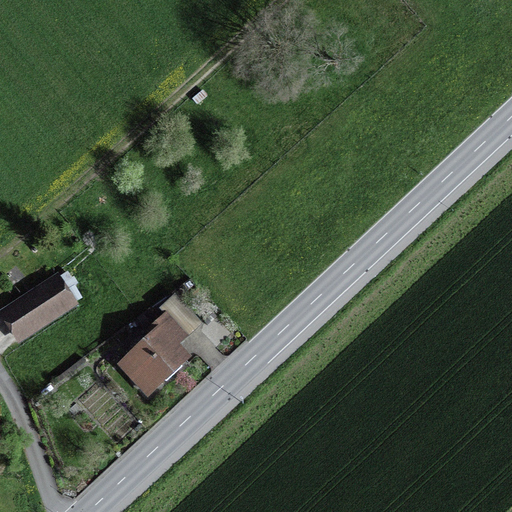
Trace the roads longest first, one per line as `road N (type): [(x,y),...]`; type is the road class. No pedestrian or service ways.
road 1 (tertiary): [(511,124),(98,511)]
road 2 (track): [(0,260),(287,0)]
road 3 (residential): [(0,382),(59,511)]
